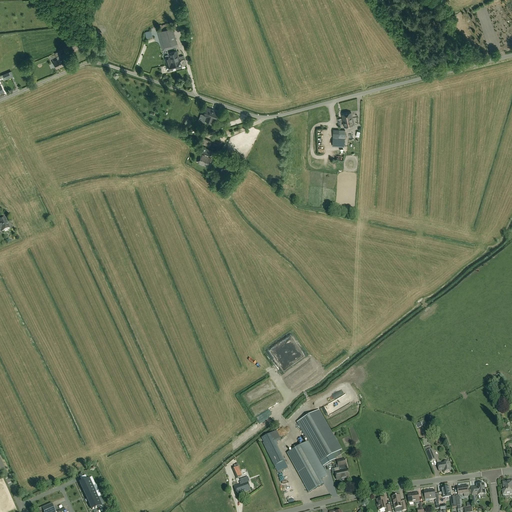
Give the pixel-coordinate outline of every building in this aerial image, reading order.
[(178,43),(173,27),(159,31),(164,47),(178,43)] [(70,42),(70,43),(66,44),(68,50),(72,48),(73,49),(83,44),(80,38),(70,42)] [(186,66),(183,55),(179,56),(180,61),(180,62),(177,52),(169,54),(170,58),(165,59),(168,71),(186,66)] [(53,62),(56,69),(64,65),(62,60),(65,59),(63,54),(56,57),(57,60),(53,62)] [(209,123),(213,111),(208,109),(205,117),(207,118),(206,122),(209,123)] [(219,113),(213,111),(209,123),(213,124),(214,120),(216,121),(219,113)] [(354,125),(351,113),(341,115),(344,127),(354,125)] [(211,134),(220,131),(218,125),(209,128),(210,129),(202,131),(203,136),(211,133),(211,134)] [(200,153),(210,157),(213,151),(203,147),(200,153)] [(207,167),(211,159),(201,155),(197,163),(207,167)] [(0,230),(2,230),(3,232),(10,229),(5,218),(0,220),(0,230)] [(290,385),(317,365),(312,359),(299,369),(285,379),(290,385)] [(262,406),(256,412),(260,416),(264,413),(266,411),(262,406)] [(335,460),(335,459),(339,456),(337,453),(341,451),(319,410),(298,422),(309,442),(287,453),(309,493),(324,485),(321,479),(327,476),(323,467),(335,460)] [(280,438),(277,431),(261,439),(274,466),(283,462),(273,441),(280,438)] [(436,460),(432,449),(431,449),(430,446),(424,448),(426,452),(425,452),(429,463),(436,460)] [(349,479),(349,478),(349,477),(348,470),(347,470),(346,465),(345,459),(337,461),(339,468),(334,469),(337,480),(346,478),(347,479),(349,479)] [(451,471),(450,462),(442,464),(438,465),(439,470),(443,469),(444,472),(451,471)] [(232,469),(236,478),(242,476),(240,472),(241,471),(239,467),(237,464),(231,466),(232,469)] [(79,483),(83,491),(93,486),(89,478),(79,483)] [(503,495),(511,494),(511,481),(503,482),(504,490),(502,490),(503,495)] [(237,495),(251,490),(247,482),(234,487),(237,495)] [(478,495),(485,494),(484,484),(476,485),(477,487),(471,488),(472,495),(477,494),(478,495)] [(93,486),(83,491),(85,496),(95,492),(93,486)] [(467,486),(457,487),(458,495),(468,493),(467,486)] [(446,488),(441,489),(443,496),(445,496),(445,498),(451,497),(449,489),(447,489),(446,488)] [(76,490),(71,492),(74,502),(80,499),(76,490)] [(435,500),(434,490),(424,492),(425,499),(428,499),(429,500),(435,500)] [(98,497),(95,492),(85,496),(88,502),(98,497)] [(414,494),(408,495),(409,503),(415,503),(415,505),(419,504),(420,509),(417,510),(417,511),(423,511),(423,503),(419,504),(418,493),(414,493),(414,494)] [(396,496),(392,497),(394,509),(401,507),(402,511),(406,510),(404,502),(401,502),(400,496),(396,497),(396,496)] [(88,502),(92,510),(101,506),(98,497),(88,502)] [(385,498),(376,500),(377,505),(376,505),(377,508),(378,507),(379,511),(385,509),(385,511),(391,511),(390,506),(387,506),(385,498)] [(55,511),(51,503),(42,508),(43,511),(55,511)]
